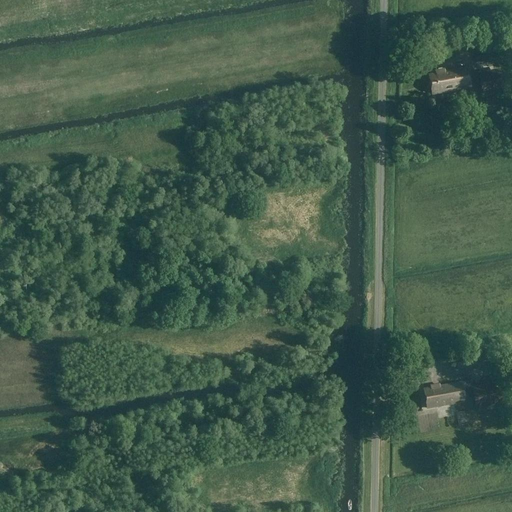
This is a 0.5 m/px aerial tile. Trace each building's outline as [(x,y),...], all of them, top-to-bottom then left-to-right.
[(481,98),(511,92),(508,73),(500,75),(499,68),(477,73),(481,98)] [(432,94),(469,87),(466,69),(445,72),(444,70),(434,72),(435,74),(428,75),(432,94)] [(454,357),(456,369),(466,367),(466,370),(477,368),(477,367),(497,364),(495,351),(475,354),(474,350),(463,351),(464,356),(454,357)] [(503,406),(500,388),(494,389),(493,383),(472,387),(471,381),(461,382),(439,386),(438,384),(429,386),(430,388),(423,389),(426,408),(465,401),(465,400),(473,399),(475,411),(503,406)] [(460,413),(454,414),(457,424),(463,423),(460,413)]
